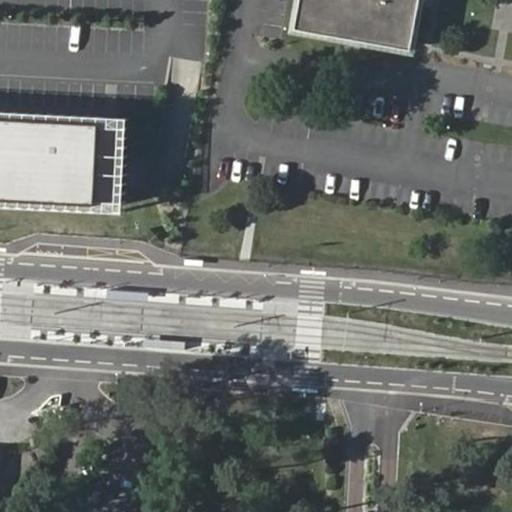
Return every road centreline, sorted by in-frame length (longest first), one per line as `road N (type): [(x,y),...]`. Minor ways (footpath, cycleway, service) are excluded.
road 1 (tertiary): [(511,313),(312,285),(0,265)]
road 2 (tertiary): [(0,344),(511,381)]
